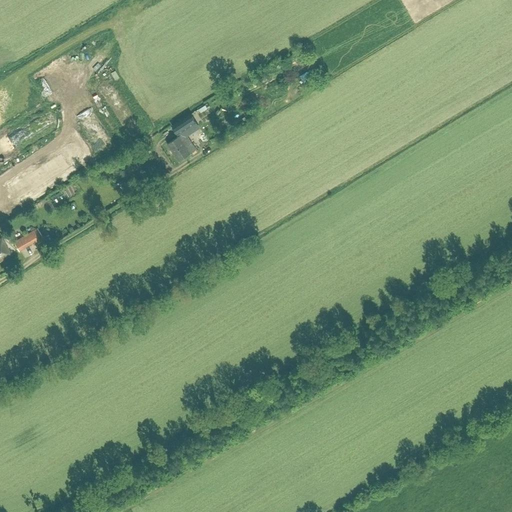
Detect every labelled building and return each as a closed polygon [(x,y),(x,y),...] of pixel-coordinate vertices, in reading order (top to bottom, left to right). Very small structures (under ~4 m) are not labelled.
[(195,121),(193,118),(190,113),(173,125),(179,135),(167,143),(179,160),(191,152),(195,149),(183,130),(195,121)] [(13,115),(3,121),(6,127),(17,121),(13,115)] [(15,160),(0,166),(3,173),(18,167),(15,160)] [(48,167),(51,172),(60,168),(58,163),(48,167)] [(65,212),(72,209),(67,199),(60,202),(65,212)] [(30,243),(25,234),(13,241),(18,250),(30,243)] [(0,260),(10,254),(1,238),(0,238),(0,260)]
